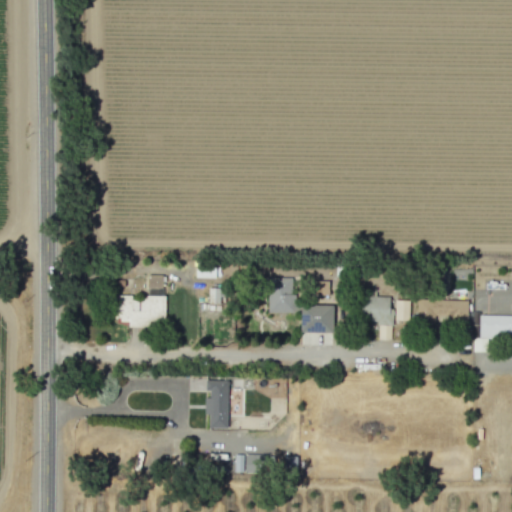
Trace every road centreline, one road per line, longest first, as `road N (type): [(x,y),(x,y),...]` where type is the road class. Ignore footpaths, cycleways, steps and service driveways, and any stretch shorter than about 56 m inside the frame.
road 1 (secondary): [(43,0),(47,511)]
road 2 (residential): [(46,347),(249,357),(461,355)]
